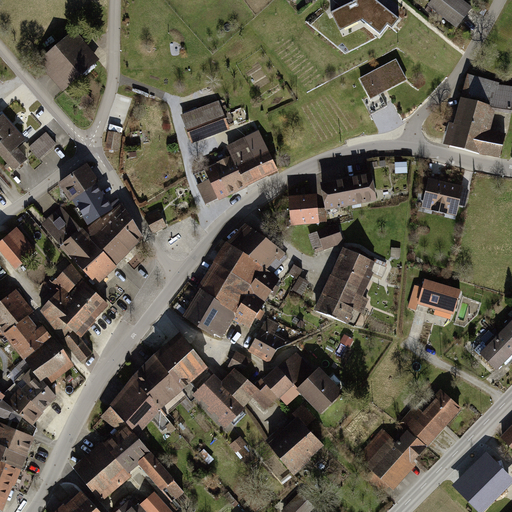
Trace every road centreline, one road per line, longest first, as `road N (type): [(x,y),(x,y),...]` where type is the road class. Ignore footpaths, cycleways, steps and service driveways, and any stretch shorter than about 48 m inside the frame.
road 1 (residential): [(415,148),(371,147),(297,172),(239,211),(179,279)]
road 2 (residential): [(179,279),(97,385),(56,468)]
road 3 (residential): [(501,0),(459,71),(419,118),(415,148)]
road 4 (secondary): [(398,511),(511,396)]
road 5 (residential): [(179,279),(90,146)]
road 6 (residential): [(115,0),(114,75),(90,146)]
road 7 (residential): [(90,146),(0,43)]
